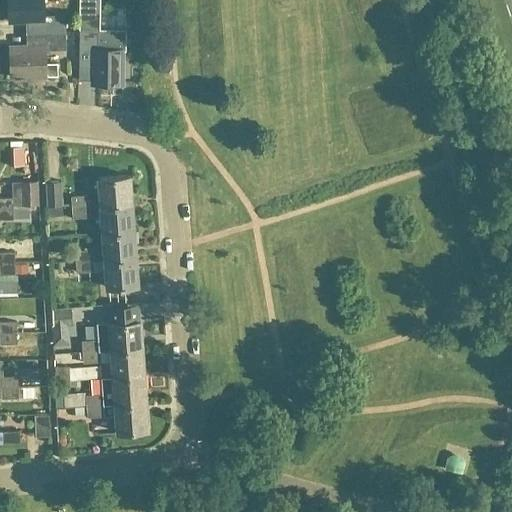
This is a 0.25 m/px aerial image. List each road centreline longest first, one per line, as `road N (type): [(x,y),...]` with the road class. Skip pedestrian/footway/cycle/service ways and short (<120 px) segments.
road 1 (residential): [(187,462),(161,151)]
road 2 (unclassified): [(381,511),(187,462)]
road 3 (residential): [(0,481),(187,462)]
road 4 (residential): [(0,123),(145,138),(161,151)]
